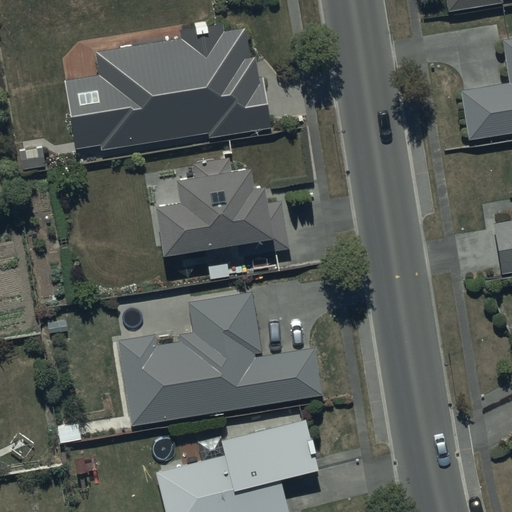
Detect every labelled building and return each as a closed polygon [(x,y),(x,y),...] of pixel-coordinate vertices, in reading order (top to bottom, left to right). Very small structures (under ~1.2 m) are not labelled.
[(444,0),(447,9),(498,0),(444,0)] [(96,73),(63,78),(75,146),(99,142),(100,147),(205,130),(206,136),(268,126),(253,54),(247,55),(241,25),(222,29),(221,20),(179,27),(181,36),(93,50),(96,73)] [(467,137),(511,129),(511,35),(501,38),(509,81),(460,89),(467,137)] [(176,200),(152,203),(159,253),(235,241),(237,255),(287,248),(280,199),(263,201),(260,183),(250,185),(247,165),(229,168),(228,156),(192,162),(193,173),(172,177),(176,200)] [(511,209),(511,218),(491,222),(500,271),(511,269),(511,192),(509,193),(511,209)] [(129,424),(319,393),(311,347),(254,356),(253,349),(259,348),(250,291),(186,301),(191,330),(180,331),(181,339),(155,343),(154,332),(116,338),(129,424)] [(181,458),(160,463),(161,467),(153,469),(163,511),(287,511),(279,476),(314,468),(303,418),(218,438),(222,453),(182,462),(181,458)]
